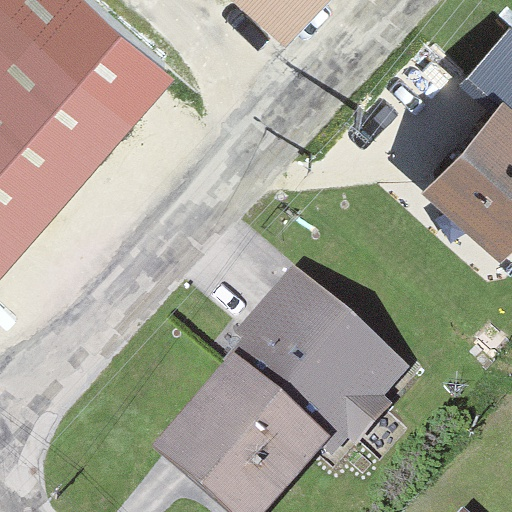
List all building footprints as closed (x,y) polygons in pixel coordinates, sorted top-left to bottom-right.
[(0,0),(0,261),(172,63),(100,0),(0,0)] [(318,0),(240,0),(286,38),(318,0)] [(509,238),(511,234),(511,108),(444,182),(509,238)] [(238,373),(171,450),(221,493),(227,486),(257,511),(259,511),(318,444),(329,453),(350,429),(335,416),(359,388),(374,401),(401,371),(298,280),(265,318),(272,324),(233,370),(238,373)] [(359,388),(335,416),(350,429),(374,401),(359,388)] [(257,511),(227,486),(221,493),(242,511),(257,511)]
